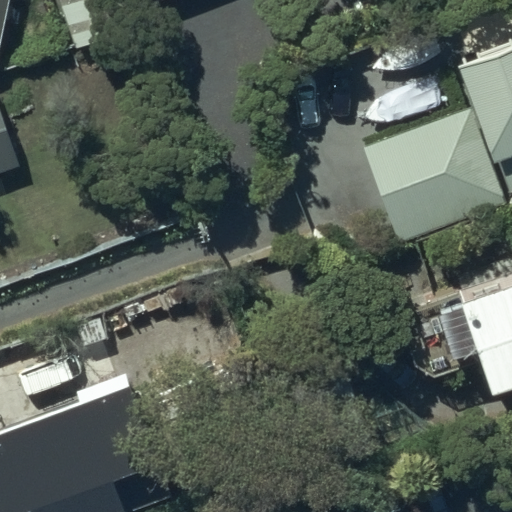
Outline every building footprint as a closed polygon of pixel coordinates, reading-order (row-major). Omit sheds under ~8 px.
[(56,0),(73,45),(128,24),(119,1),(121,0),(56,0)] [(511,26),(444,53),(463,99),(356,142),(396,243),(510,197),(504,185),(511,181),(511,26)] [(0,118),(0,163),(14,158),(0,118)] [(511,366),(511,262),(424,296),(443,345),(467,336),(482,377),(511,366)] [(178,355),(167,302),(134,309),(145,362),(178,355)] [(382,462),(332,346),(263,376),(313,492),(382,462)] [(0,511),(18,511),(29,508),(30,511),(125,511),(178,492),(132,372),(0,421),(0,511)]
